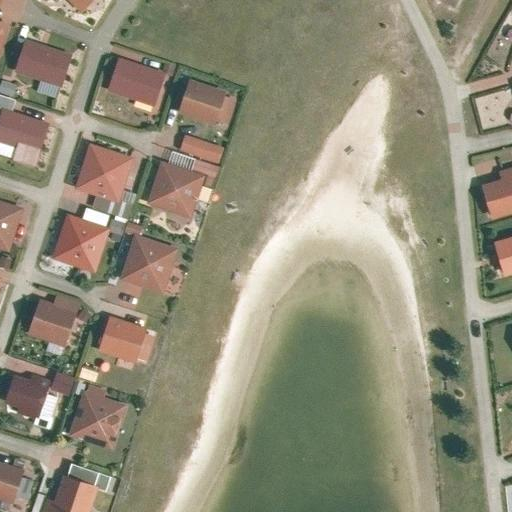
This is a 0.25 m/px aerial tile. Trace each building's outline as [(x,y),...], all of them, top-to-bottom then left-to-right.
[(0,0),(0,5),(23,11),(25,0),(0,0)] [(91,0),(73,0),(79,5),(83,9),(91,0)] [(69,58),(27,44),(18,71),(60,85),(69,58)] [(162,74),(121,62),(111,91),(154,105),(162,74)] [(224,93),(188,83),(180,114),(215,125),(224,93)] [(46,125),(3,111),(0,122),(0,141),(38,154),(46,125)] [(219,164),(224,147),(185,134),(179,151),(219,164)] [(124,161),(91,148),(78,180),(112,193),(124,161)] [(199,176),(164,168),(156,202),(191,210),(199,176)] [(511,176),(487,183),(497,217),(511,212),(511,176)] [(15,211),(0,207),(0,243),(7,245),(15,211)] [(99,236),(64,228),(56,262),(91,270),(99,236)] [(169,253),(134,244),(126,278),(161,286),(169,253)] [(511,244),(499,248),(509,282),(511,280),(511,244)] [(73,313),(38,305),(30,338),(65,346),(73,313)] [(146,328),(111,320),(103,354),(138,362),(146,328)] [(56,371),(49,388),(68,396),(75,379),(56,371)] [(47,387),(12,379),(5,413),(40,421),(47,387)] [(113,405),(77,398),(71,432),(106,439),(113,405)] [(21,471),(0,464),(0,500),(11,504),(21,471)] [(54,511),(87,511),(95,490),(65,480),(54,511)]
